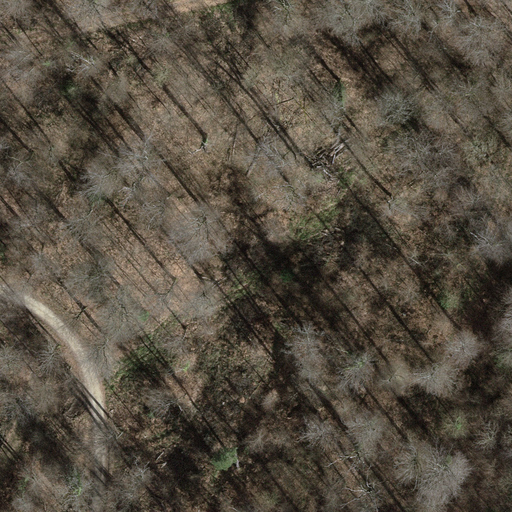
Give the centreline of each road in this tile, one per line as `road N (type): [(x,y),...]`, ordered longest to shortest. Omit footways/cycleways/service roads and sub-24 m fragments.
road 1 (track): [(0,40),(216,0),(504,0)]
road 2 (track): [(98,511),(105,477),(93,367),(60,320),(0,287)]
